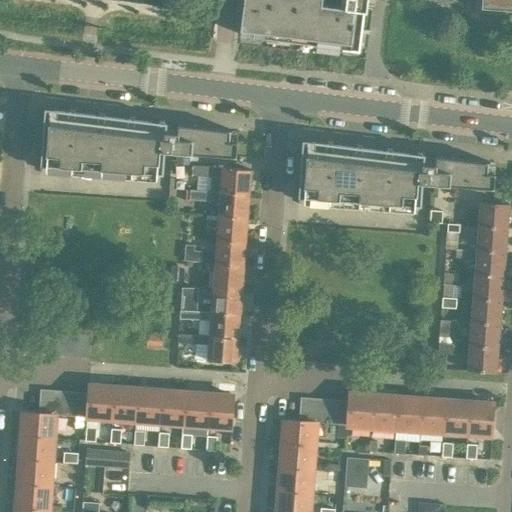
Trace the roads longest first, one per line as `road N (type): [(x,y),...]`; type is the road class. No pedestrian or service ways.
road 1 (residential): [(0,373),(14,62)]
road 2 (residential): [(257,379),(275,98)]
road 3 (tertiary): [(275,98),(14,62)]
road 4 (tertiary): [(511,127),(275,98)]
road 5 (residential): [(247,511),(257,379)]
